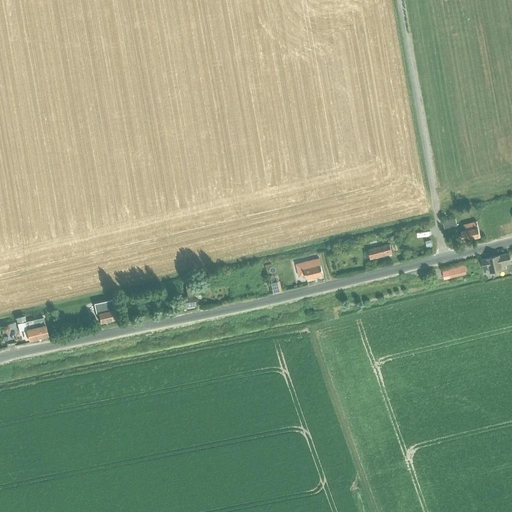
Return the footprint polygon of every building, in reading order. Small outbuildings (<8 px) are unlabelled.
[(441,222),(443,228),(456,225),(454,218),(441,222)] [(460,231),(463,241),(479,237),(476,221),(462,225),(464,231),(460,231)] [(367,250),(369,259),(391,254),(389,245),(367,250)] [(480,260),(484,274),(511,267),(509,253),(499,255),(486,258),(480,260)] [(309,263),(302,264),(303,270),(306,279),(322,275),(318,260),(309,263)] [(447,269),(448,274),(464,271),(463,265),(447,269)] [(184,297),(186,307),(196,305),(193,285),(186,286),(188,297),(184,297)] [(113,300),(95,304),(98,314),(99,313),(101,323),(117,319),(113,303),(113,300)] [(25,314),(15,316),(16,320),(17,323),(26,320),(26,317),(25,314)] [(26,323),(30,341),(48,336),(44,318),(26,323)]
